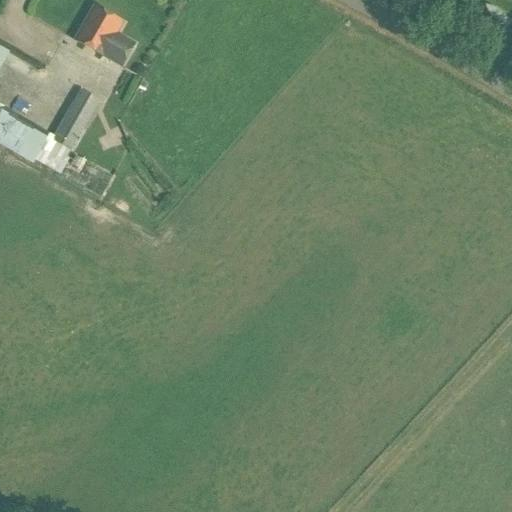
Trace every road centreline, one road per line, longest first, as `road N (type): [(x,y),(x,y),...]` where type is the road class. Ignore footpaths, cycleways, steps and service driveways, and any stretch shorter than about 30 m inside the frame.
road 1 (track): [(338,511),(511,333)]
road 2 (unclassified): [(511,79),(371,0)]
